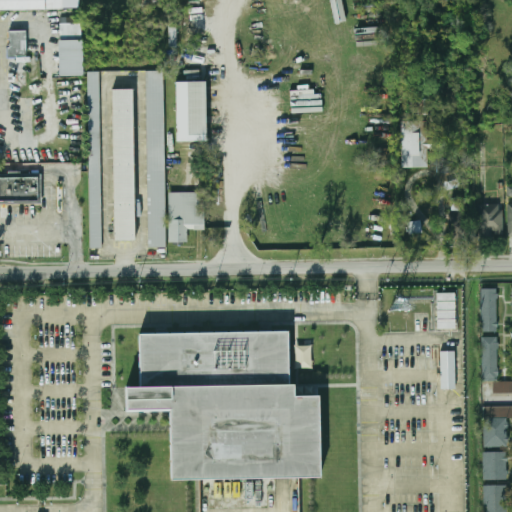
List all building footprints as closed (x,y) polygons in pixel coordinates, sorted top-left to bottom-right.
[(0,0),(0,10),(79,9),(78,0),(0,0)] [(177,48),(177,20),(168,20),(169,48),(177,48)] [(58,74),(56,24),(83,23),(84,73),(58,74)] [(8,30),(22,29),(23,57),(8,58),(8,30)] [(144,70),(160,69),(164,245),(148,246),(144,70)] [(86,72),(96,71),(100,246),(91,246),(86,72)] [(175,81),(204,80),(205,139),(176,140),(175,81)] [(457,87),(443,87),(443,108),(457,108),(457,87)] [(111,89),(130,89),(133,238),(115,239),(111,89)] [(432,114),(432,100),(413,100),(413,114),(432,114)] [(427,121),(402,121),(402,167),(427,167),(427,121)] [(0,174),(43,174),(43,202),(0,202),(0,174)] [(167,192),(202,191),(203,229),(186,229),(187,241),(168,241),(167,192)] [(466,198),(451,198),(451,210),(465,210),(466,198)] [(503,204),(479,204),(479,236),(503,236),(503,204)] [(464,239),(465,214),(449,214),(449,238),(464,239)] [(407,223),(409,235),(423,233),(421,221),(407,223)] [(497,288),(481,288),(481,332),(497,332),(497,288)] [(455,293),(437,293),(437,330),(455,330),(455,293)] [(142,387),(142,331),(292,331),(292,386),(299,386),(299,395),(324,395),(325,478),(176,479),(176,412),(129,412),(129,387),(142,387)] [(493,394),(511,394),(511,382),(499,382),(498,337),(482,337),(482,382),(493,382),(493,394)] [(311,368),(311,347),(297,347),(297,368),(311,368)] [(511,407),(484,407),(484,448),(508,448),(508,418),(511,418),(511,407)] [(507,511),(507,452),(484,452),(484,511),(507,511)]
